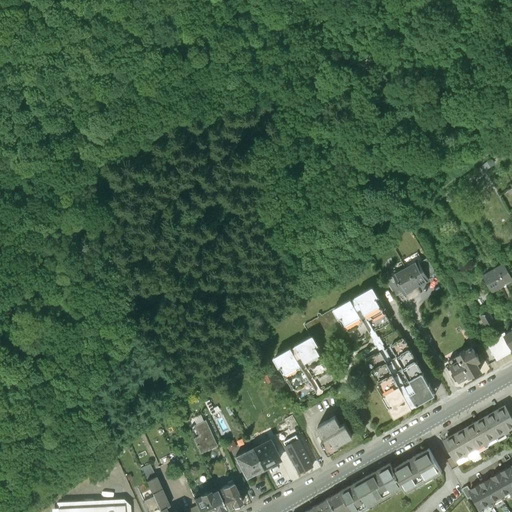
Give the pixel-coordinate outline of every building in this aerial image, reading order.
[(418,262),(406,269),(416,286),(421,283),(422,284),(424,285),(426,283),(427,281),(428,280),(418,262)] [(503,264),(483,275),(492,291),(511,280),(503,264)] [(406,269),(394,275),(404,294),(410,290),(416,286),(406,269)] [(403,332),(377,286),(338,308),(364,354),(403,332)] [(486,344),(497,361),(511,352),(511,343),(506,334),(506,333),(486,344)] [(341,378),(316,335),(278,356),(303,400),(341,378)] [(367,360),(398,417),(438,395),(407,339),(367,360)] [(472,347),(458,355),(458,356),(449,362),(459,380),(469,375),(469,376),(480,370),(476,362),(479,360),(472,347)] [(507,433),(511,429),(511,418),(504,405),(494,411),(507,433)] [(507,433),(494,411),(485,416),(497,438),(507,433)] [(332,452),(360,437),(351,422),(348,423),(344,415),(324,427),(330,438),(326,440),(332,452)] [(497,438),(485,416),(475,422),(488,444),(497,438)] [(202,453),(218,446),(207,421),(195,426),(200,437),(195,439),(202,453)] [(488,444),(475,422),(465,428),(477,450),(488,444)] [(295,426),(283,432),(300,465),(312,459),(295,426)] [(477,450),(465,428),(455,434),(467,456),(477,450)] [(457,462),(467,456),(455,434),(445,440),(457,462)] [(273,438),(255,447),(266,470),(284,461),(273,438)] [(236,456),(248,479),(266,470),(255,447),(236,456)] [(408,492),(443,472),(430,451),(396,470),(406,488),(408,492)] [(173,454),(160,460),(163,466),(176,461),(173,454)] [(511,465),(511,464),(500,470),(511,490),(511,465)] [(394,466),(370,479),(382,501),(406,488),(396,470),(394,466)] [(145,483),(156,478),(150,467),(140,472),(145,483)] [(511,493),(511,490),(500,470),(490,476),(503,499),(511,493)] [(492,505),(503,499),(490,476),(479,482),(492,505)] [(152,497),(159,511),(171,511),(156,478),(145,483),(152,497)] [(361,511),(382,501),(370,479),(344,493),(353,511),(355,509),(356,511),(361,511)] [(228,490),(220,493),(227,510),(246,502),(236,480),(225,485),(228,490)] [(481,511),(492,505),(479,482),(469,488),(481,511)] [(142,498),(150,494),(146,488),(139,492),(142,498)] [(202,511),(222,511),(227,510),(220,493),(217,495),(214,488),(204,493),(207,498),(198,502),(199,504),(202,511)] [(335,511),(350,511),(353,511),(344,493),(330,501),(335,511)] [(159,511),(152,497),(143,501),(148,511),(159,511)] [(56,501),(57,507),(123,504),(123,511),(129,511),(130,505),(123,499),(56,501)] [(310,511),(335,511),(330,501),(310,511)]
